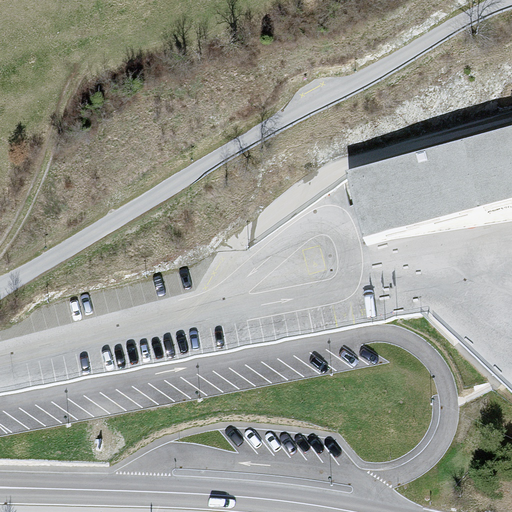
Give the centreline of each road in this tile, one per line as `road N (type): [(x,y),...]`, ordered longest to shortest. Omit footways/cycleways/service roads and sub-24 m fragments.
road 1 (unclassified): [(0,285),(469,14),(509,0)]
road 2 (secondary): [(355,511),(232,495),(29,487)]
